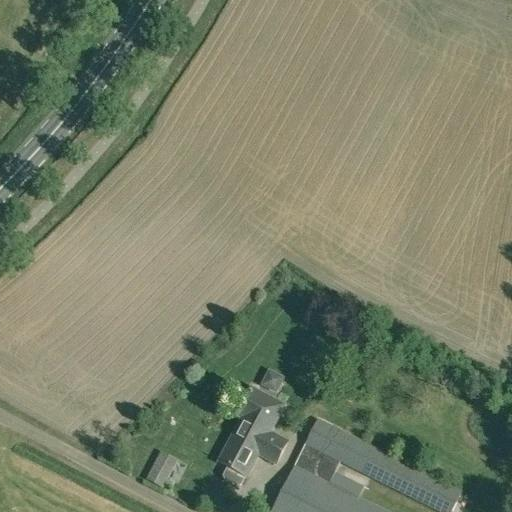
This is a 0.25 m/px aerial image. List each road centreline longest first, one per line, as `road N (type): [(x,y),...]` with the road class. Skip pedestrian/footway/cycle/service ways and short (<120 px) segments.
road 1 (secondary): [(0,196),(58,133),(143,0)]
road 2 (unclassified): [(189,511),(0,414)]
